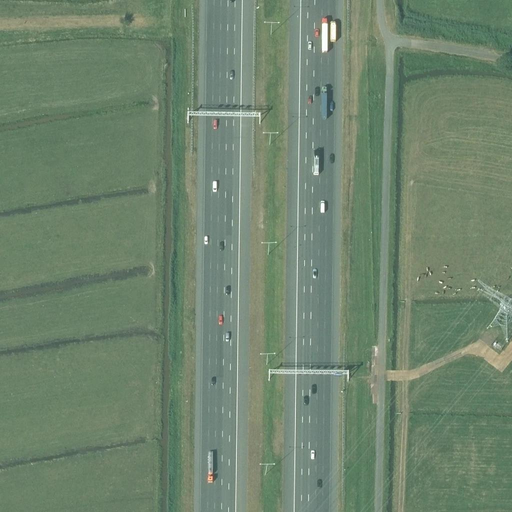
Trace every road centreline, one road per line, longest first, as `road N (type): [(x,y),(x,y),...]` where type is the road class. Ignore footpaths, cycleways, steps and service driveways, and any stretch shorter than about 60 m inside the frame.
road 1 (motorway): [(224,0),(218,511)]
road 2 (motorway): [(311,511),(317,0)]
